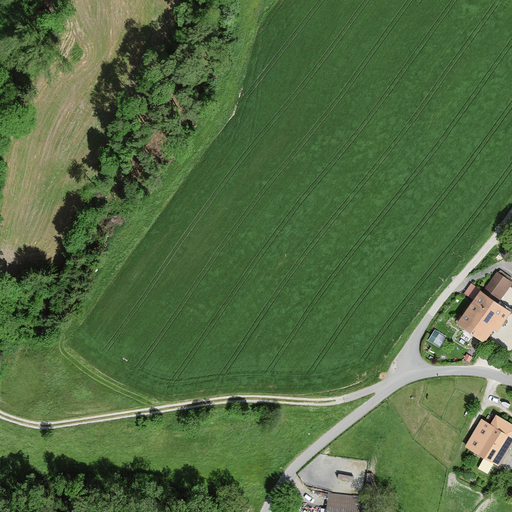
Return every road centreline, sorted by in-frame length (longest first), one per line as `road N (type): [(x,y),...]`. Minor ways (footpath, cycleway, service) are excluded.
road 1 (track): [(395,384),(336,401),(212,401),(45,425),(0,413)]
road 2 (unclassified): [(266,511),(308,453),(400,380),(458,370),(511,381)]
road 3 (track): [(400,380),(408,348),(446,292),(511,216)]
